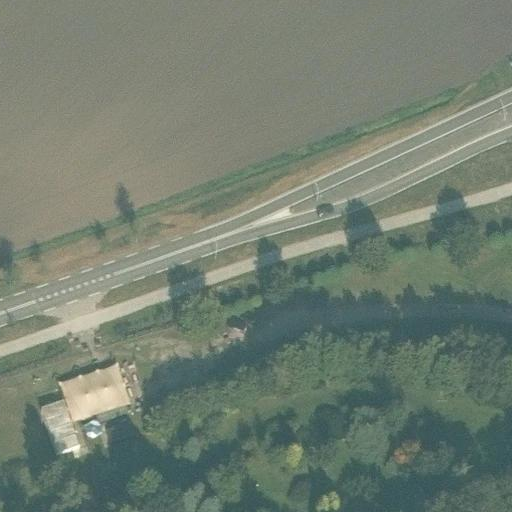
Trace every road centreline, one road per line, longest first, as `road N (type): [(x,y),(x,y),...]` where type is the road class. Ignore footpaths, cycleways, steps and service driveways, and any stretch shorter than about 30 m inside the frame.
road 1 (secondary): [(511,98),(316,185),(240,231)]
road 2 (secondary): [(240,231),(346,207),(511,133)]
road 3 (secondary): [(0,314),(240,231)]
